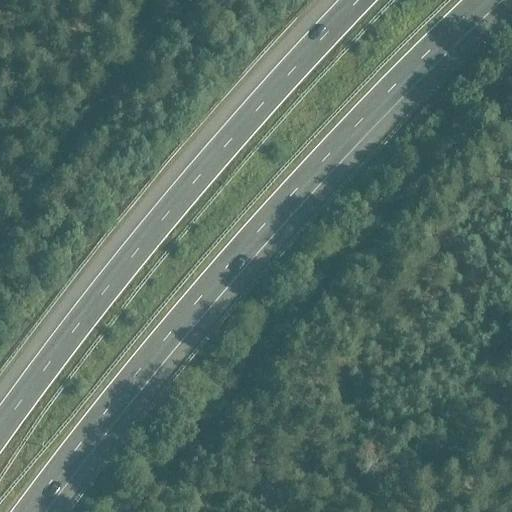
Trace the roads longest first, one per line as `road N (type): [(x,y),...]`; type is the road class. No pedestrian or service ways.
road 1 (motorway): [(30,511),(172,328),(386,88),(486,0)]
road 2 (motorway): [(349,0),(219,141),(54,342),(0,421)]
